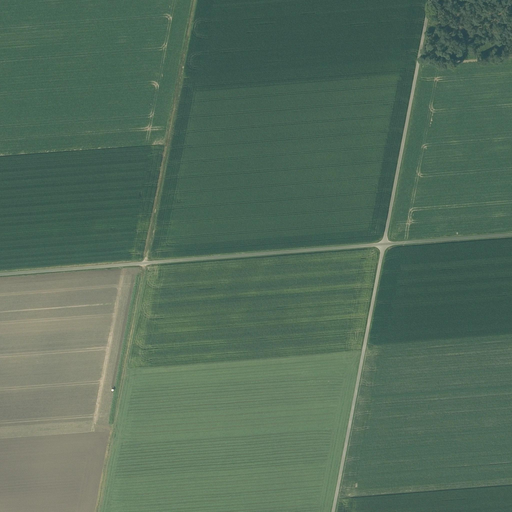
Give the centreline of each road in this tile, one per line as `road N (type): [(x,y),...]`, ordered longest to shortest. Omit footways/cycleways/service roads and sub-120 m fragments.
road 1 (track): [(195,0),(98,511)]
road 2 (unclassified): [(383,244),(0,274)]
road 3 (unclassified): [(332,511),(383,244)]
road 4 (unclassified): [(383,244),(430,0)]
road 5 (unclassified): [(511,234),(383,244)]
